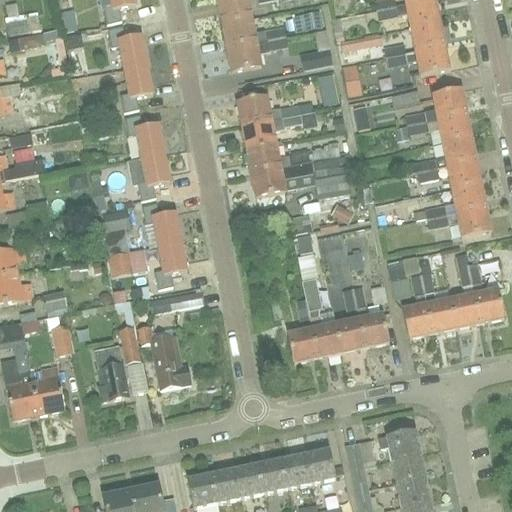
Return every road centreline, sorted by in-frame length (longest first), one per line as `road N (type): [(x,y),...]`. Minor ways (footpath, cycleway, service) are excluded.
road 1 (residential): [(254,418),(171,0)]
road 2 (residential): [(0,475),(254,418)]
road 3 (residential): [(254,418),(443,384)]
road 4 (residential): [(511,144),(483,0)]
road 5 (residential): [(471,511),(443,384)]
